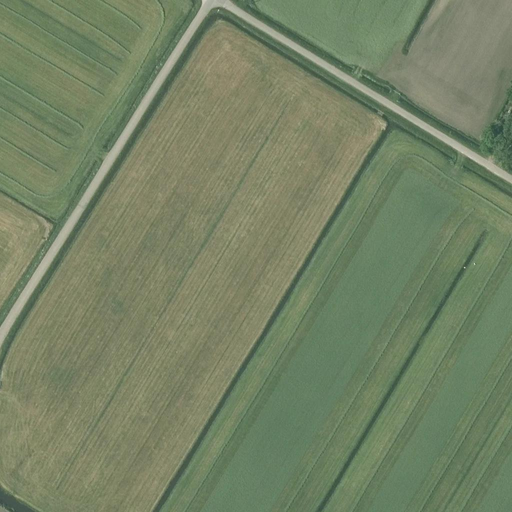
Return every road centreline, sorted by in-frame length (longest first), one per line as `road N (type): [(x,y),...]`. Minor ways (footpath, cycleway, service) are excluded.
road 1 (unclassified): [(0,335),(210,0)]
road 2 (unclassified): [(511,181),(219,0)]
